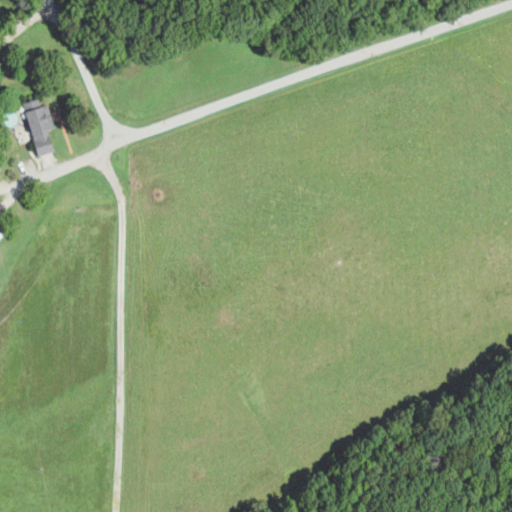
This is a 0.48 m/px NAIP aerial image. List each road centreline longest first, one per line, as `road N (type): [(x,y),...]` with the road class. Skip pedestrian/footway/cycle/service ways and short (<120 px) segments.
road 1 (residential): [(104,122),(120,143),(511,3)]
road 2 (residential): [(104,122),(49,0)]
